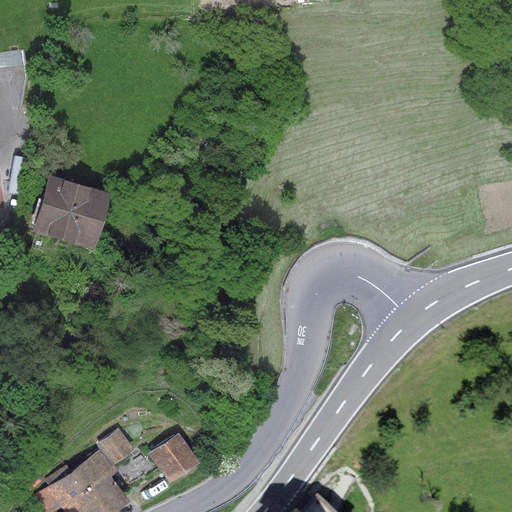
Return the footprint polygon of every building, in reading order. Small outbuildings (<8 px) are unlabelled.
[(65,154),(48,151),(44,169),(61,173),(65,154)] [(61,240),(78,184),(47,175),(30,231),(61,240)] [(91,249),(108,193),(78,184),(61,240),(91,249)] [(70,470),(100,511),(114,511),(129,502),(111,476),(118,471),(113,464),(132,450),(117,429),(96,444),(99,449),(70,470)] [(177,434),(148,454),(168,483),(197,463),(177,434)] [(100,511),(70,470),(30,499),(40,511),(53,511),(60,507),(63,511),(100,511)] [(305,511),(335,511),(320,497),(305,511)]
